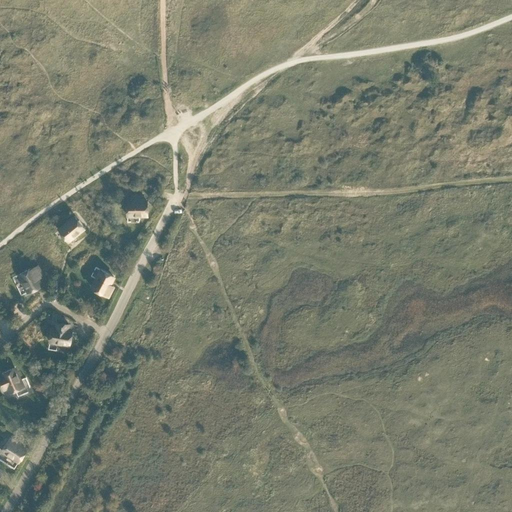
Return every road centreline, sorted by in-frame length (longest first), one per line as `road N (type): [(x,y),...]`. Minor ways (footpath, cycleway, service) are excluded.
road 1 (unknown): [(511,174),(335,192),(176,195),(247,101),(359,0)]
road 2 (unclassified): [(5,511),(174,198)]
